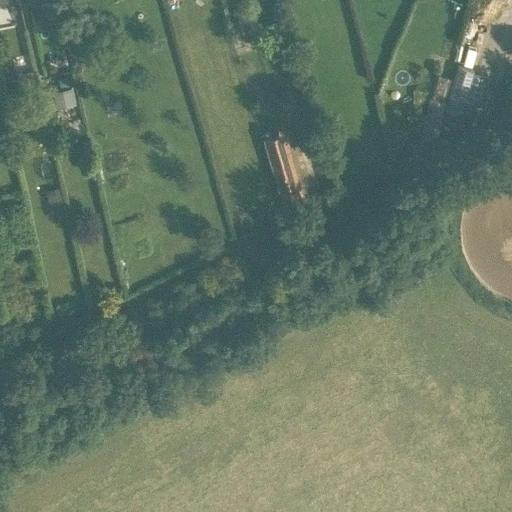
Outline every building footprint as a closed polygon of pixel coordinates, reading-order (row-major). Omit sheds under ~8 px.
[(235,33),(238,41),(250,37),(247,29),(248,28),(244,16),(229,21),(234,33),(235,33)] [(58,78),(60,87),(69,86),(67,76),(58,78)] [(72,87),(52,90),(55,106),(74,103),(72,87)] [(286,208),(306,202),(298,177),(279,183),(286,208)] [(65,214),(58,187),(46,190),(53,217),(65,214)]
